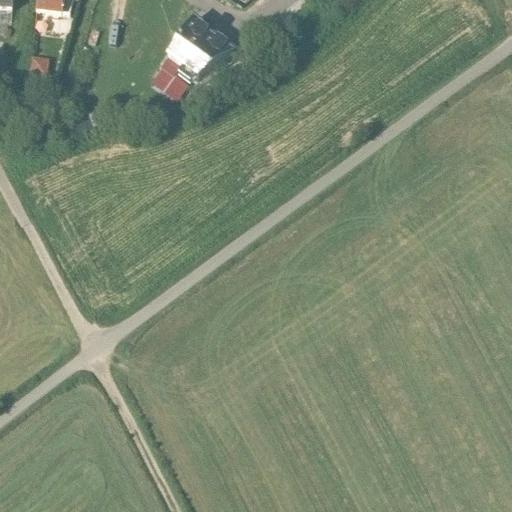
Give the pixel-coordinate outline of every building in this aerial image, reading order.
[(12,0),(0,0),(0,13),(12,15),(12,0)] [(38,0),(37,17),(62,20),(62,19),(64,0),(38,0)] [(64,0),(62,19),(70,20),(74,5),(77,5),(77,0),(64,0)] [(12,15),(0,13),(0,24),(12,25),(12,15)] [(168,63),(198,84),(233,57),(199,33),(201,29),(193,23),(168,63)] [(49,63),(32,61),(29,81),(47,83),(49,63)]
